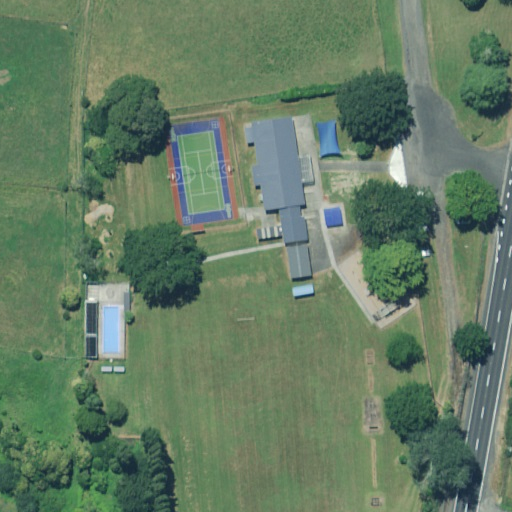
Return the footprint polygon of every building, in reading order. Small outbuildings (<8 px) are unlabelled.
[(289,119),(249,124),(260,210),(300,205),(289,119)] [(340,155),(337,121),(319,122),(322,156),(340,155)] [(281,242),(302,240),(298,207),(277,210),(281,242)] [(303,244),(282,247),(286,278),(307,276),(303,244)] [(94,304),(80,304),(79,336),(93,336),(94,304)]
